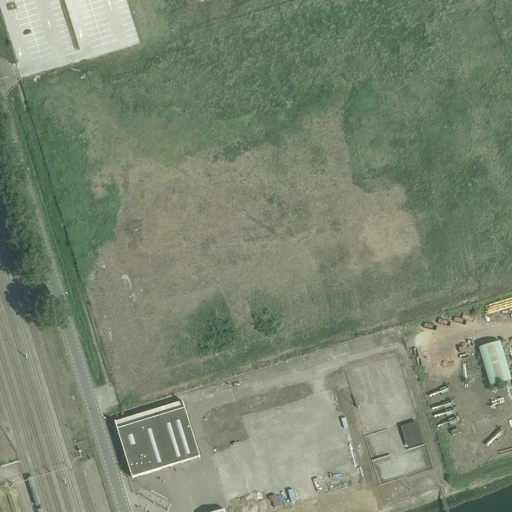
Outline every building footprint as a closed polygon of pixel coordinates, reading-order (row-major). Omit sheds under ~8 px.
[(500,340),(478,347),(490,387),(511,381),(500,340)] [(200,458),(188,418),(183,402),(115,423),(132,479),(200,458)] [(401,426),(409,450),(425,445),(418,421),(401,426)] [(428,465),(423,447),(375,462),(380,480),(428,465)] [(410,498),(404,479),(381,486),(387,505),(410,498)]
